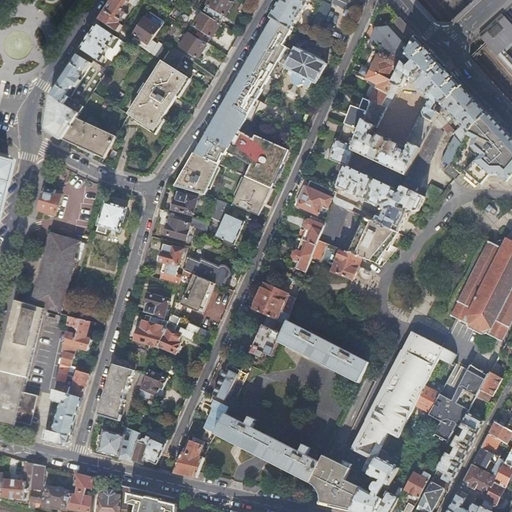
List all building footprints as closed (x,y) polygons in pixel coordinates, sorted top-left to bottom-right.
[(119,32),(124,25),(120,23),(122,20),(123,21),(128,14),(125,11),(126,10),(125,9),(128,5),(130,6),(134,0),(114,0),(107,11),(101,20),(119,32)] [(222,21),(234,3),(229,0),(209,0),(207,5),(208,5),(204,10),(208,12),(222,21)] [(294,28),(309,0),(282,0),(272,18),(293,30),(295,31),(296,29),(294,28)] [(332,0),(332,2),(354,12),(357,5),(362,2),(363,3),(364,1),(361,0),(332,0)] [(239,9),(250,15),(253,10),(242,3),(239,9)] [(161,27),(164,21),(152,13),(151,12),(147,18),(146,17),(134,34),(136,35),(132,39),(145,48),(161,27)] [(212,36),(222,21),(208,12),(206,15),(202,13),(194,26),(200,29),(196,34),(200,37),(208,42),(212,36)] [(334,14),(330,24),(345,29),(348,19),(334,14)] [(486,30),(478,37),(481,41),(488,48),(496,58),(498,60),(511,48),(511,24),(507,19),(503,15),(496,21),(491,26),(487,30),(486,30)] [(405,60),(417,36),(411,29),(399,17),(389,27),(376,29),(371,41),(405,60)] [(293,30),(272,18),(235,81),(235,82),(235,83),(236,83),(236,84),(237,84),(229,98),(228,98),(228,97),(227,97),(227,98),(226,98),(225,98),(210,124),(207,131),(202,140),(196,154),(219,164),(229,168),(246,176),(247,176),(273,188),(285,159),(289,149),(248,131),(246,134),(240,130),(252,110),(271,76),(276,69),(288,47),(285,45),(293,30)] [(108,69),(125,42),(117,37),(98,24),(90,37),(82,49),(102,62),(106,57),(110,59),(105,67),(108,69)] [(208,42),(200,37),(198,40),(189,34),(180,46),(198,58),(208,42)] [(406,175),(413,161),(440,113),(444,106),(447,101),(463,86),(449,71),(417,36),(405,60),(397,75),(394,82),(382,106),(372,101),(372,102),(361,130),(354,150),(406,175)] [(147,48),(157,57),(166,48),(156,38),(147,48)] [(175,68),(184,55),(172,47),(162,61),(162,60),(153,73),(128,113),(129,113),(152,128),(159,116),(163,118),(181,89),(185,83),(181,80),(185,74),(175,68)] [(296,47),(285,67),(290,70),(288,72),(294,75),(292,78),(294,83),(299,86),(304,85),(307,79),(317,83),(327,63),(296,47)] [(66,74),(52,95),(66,104),(70,97),(66,94),(70,88),(72,89),(74,86),(76,87),(81,80),(78,78),(80,75),(79,74),(83,68),(87,70),(90,65),(91,63),(78,54),(66,74)] [(394,82),(397,75),(391,71),(393,67),(396,68),(400,59),(392,55),(389,61),(386,59),(386,56),(382,54),(379,55),(372,71),(394,82)] [(105,74),(108,69),(105,67),(93,60),(91,63),(90,65),(105,74)] [(382,106),(394,82),(372,71),(362,66),(359,72),(368,77),(368,78),(379,84),(370,101),(372,102),(372,101),(382,106)] [(473,128),(488,113),(475,99),(463,86),(447,101),(444,106),(451,114),(453,117),(462,125),(457,130),(448,121),(446,119),(440,113),(413,161),(427,168),(433,156),(430,154),(440,136),(437,134),(441,127),(443,127),(453,138),(443,161),(449,165),(453,166),(463,145),(464,145),(473,128)] [(59,133),(63,139),(77,118),(84,106),(70,97),(66,104),(52,95),(53,124),(59,133)] [(361,130),(372,102),(370,101),(364,98),(360,109),(352,106),(346,124),(361,130)] [(487,143),(503,128),(497,123),(488,113),(473,128),(464,145),(463,145),(453,166),(453,167),(461,174),(462,173),(464,170),(487,143)] [(93,153),(104,157),(117,135),(77,118),(63,139),(93,153)] [(345,171),(348,165),(354,150),(361,130),(346,124),(340,140),(337,139),(333,150),(332,150),(329,158),(334,160),(341,163),(339,168),(345,171)] [(490,176),(499,176),(507,182),(511,175),(511,138),(503,128),(487,143),(464,170),(482,185),(490,176)] [(219,164),(196,154),(194,153),(188,163),(174,186),(201,194),(219,164)] [(0,200),(4,186),(4,187),(6,181),(5,181),(5,179),(5,178),(7,170),(8,169),(10,162),(4,160),(3,161),(0,159),(0,200)] [(414,192),(427,168),(413,161),(406,175),(401,185),(403,186),(414,192)] [(425,197),(414,192),(403,186),(400,191),(399,192),(396,191),(397,189),(348,165),(345,171),(339,188),(367,201),(381,207),(382,205),(385,206),(386,210),(383,216),(381,215),(378,221),(376,220),(375,222),(378,224),(379,223),(398,233),(403,223),(408,212),(412,210),(415,212),(420,211),(426,197),(425,197)] [(456,179),(461,174),(452,167),(449,173),(456,179)] [(260,216),(273,188),(247,176),(246,176),(233,204),(260,216)] [(336,197),(338,192),(311,180),(308,187),(305,194),(304,193),(299,205),(320,215),(325,204),(329,206),(333,197),(335,198),(336,197)] [(437,202),(443,190),(432,184),(425,197),(426,197),(437,202)] [(305,194),(308,187),(305,186),(297,205),(299,205),(304,193),(305,194)] [(55,192),(44,189),(38,210),(57,215),(62,197),(54,195),(55,192)] [(173,209),(193,215),(198,198),(179,193),(177,200),(175,200),(173,209)] [(207,205),(214,207),(216,198),(210,196),(207,205)] [(214,207),(211,217),(223,221),(217,236),(235,244),(245,221),(228,214),(232,204),(217,197),(216,198),(214,207)] [(334,203),(346,209),(352,212),(355,206),(336,197),(335,198),(333,203),(334,203)] [(97,231),(106,233),(108,227),(121,231),(124,219),(127,208),(106,202),(97,231)] [(320,240),(326,243),(332,245),(346,209),(334,203),(327,222),(320,240)] [(311,230),(307,242),(318,246),(320,240),(327,222),(312,215),(310,220),(307,221),(306,225),(307,228),(311,230)] [(374,261),(377,264),(380,258),(382,258),(385,250),(387,251),(388,248),(390,245),(391,245),(395,237),(396,238),(398,233),(379,223),(378,224),(375,222),(363,216),(347,251),(363,257),(374,261)] [(197,228),(207,232),(209,223),(192,218),(190,224),(172,219),(170,225),(169,225),(166,234),(186,240),(191,226),(197,228)] [(195,235),(208,241),(207,232),(197,228),(195,235)] [(502,342),(511,322),(511,232),(511,233),(507,238),(506,241),(503,239),(500,240),(497,241),(495,245),(493,244),(489,241),(451,316),(457,318),(461,321),(460,323),(468,327),(468,328),(483,335),(486,334),(502,342)] [(33,304),(45,307),(62,312),(76,261),(79,262),(80,257),(81,258),(85,243),(59,235),(53,234),(46,257),(33,304)] [(318,246),(317,248),(323,250),(326,243),(320,240),(318,246)] [(307,272),(310,266),(317,248),(318,246),(307,242),(302,253),(298,251),(295,252),(293,257),(295,260),(301,262),(299,269),(307,272)] [(170,282),(180,285),(183,275),(177,273),(184,249),(165,244),(163,251),(162,251),(159,260),(165,262),(162,271),(163,272),(160,279),(170,282)] [(354,280),(363,257),(347,251),(342,249),(333,272),(354,280)] [(216,284),(223,286),(227,277),(229,276),(229,275),(230,274),(230,273),(230,272),(230,271),(230,270),(230,269),(229,268),(228,267),(228,266),(227,266),(226,266),(225,265),(224,265),(223,266),(221,266),(220,267),(219,268),(216,267),(216,266),(202,260),(201,263),(188,257),(184,270),(195,274),(216,284)] [(204,313),(216,284),(195,274),(183,305),(204,313)] [(165,291),(177,294),(180,285),(170,282),(170,285),(167,284),(165,291)] [(288,322),(295,308),(294,307),(298,298),(266,284),(254,310),(268,316),(279,321),(287,324),(288,322)] [(164,319),(169,321),(170,317),(165,316),(170,300),(149,294),(146,304),(147,304),(145,311),(164,317),(164,319)] [(45,307),(33,304),(21,300),(21,301),(17,317),(7,354),(0,382),(0,416),(31,424),(38,395),(23,391),(44,308),(45,307)] [(75,308),(69,306),(67,315),(70,316),(87,320),(90,307),(77,304),(75,308)] [(61,315),(51,313),(49,320),(59,322),(61,315)] [(178,325),(181,318),(171,314),(170,317),(169,321),(159,347),(177,354),(178,352),(180,353),(183,346),(181,345),(182,343),(179,342),(182,336),(193,340),(196,334),(197,334),(201,327),(190,322),(187,329),(178,325)] [(91,321),(87,320),(70,316),(68,324),(78,327),(76,334),(67,331),(60,362),(71,365),(76,350),(79,347),(89,351),(93,340),(86,338),(91,321)] [(273,356),(279,342),(283,333),(275,329),(279,321),(268,316),(252,353),(262,357),(264,352),(273,356)] [(136,340),(159,347),(169,321),(164,319),(161,319),(159,325),(144,320),(141,328),(139,328),(136,340)] [(369,365),(370,363),(288,322),(287,324),(283,333),(279,342),(360,384),(369,365)] [(369,425),(389,433),(400,437),(416,405),(426,386),(428,382),(440,359),(441,360),(445,352),(415,336),(395,374),(374,415),(371,414),(366,424),(369,425)] [(155,358),(161,360),(164,352),(158,350),(155,358)] [(117,356),(114,364),(135,370),(137,363),(117,356)] [(71,365),(60,362),(54,390),(83,398),(85,392),(90,374),(77,371),(76,373),(74,373),(76,367),(71,365)] [(478,397),(487,402),(491,395),(494,396),(503,379),(498,376),(502,366),(496,362),(489,377),(478,397)] [(107,387),(99,414),(121,420),(123,415),(121,412),(130,380),(132,381),(135,370),(114,364),(107,387)] [(213,398),(216,399),(225,404),(227,400),(242,370),(230,364),(213,398)] [(461,427),(469,413),(478,397),(489,377),(470,365),(467,372),(460,369),(452,385),(447,382),(440,394),(430,413),(428,415),(441,422),(442,423),(440,425),(435,435),(449,442),(455,430),(458,426),(461,427)] [(142,389),(140,394),(149,398),(151,393),(157,396),(161,388),(163,389),(169,377),(151,369),(149,374),(142,389)] [(138,387),(142,389),(149,374),(144,372),(138,387)] [(430,413),(440,394),(432,389),(434,385),(428,382),(426,386),(416,405),(430,413)] [(47,424),(44,435),(43,440),(63,445),(71,441),(77,421),(83,398),(54,390),(52,399),(52,400),(60,402),(57,414),(55,413),(54,416),(56,417),(55,423),(51,422),(49,421),(48,425),(47,424)] [(206,428),(216,433),(227,414),(230,406),(225,404),(216,399),(212,408),(214,409),(206,428)] [(443,479),(452,484),(485,422),(469,413),(461,427),(461,428),(465,430),(461,437),(459,437),(460,434),(458,433),(451,446),(456,448),(452,455),(449,454),(451,451),(448,450),(438,470),(445,474),(443,479)] [(311,483),(325,455),(325,454),(305,444),(301,452),(271,436),(254,428),(258,420),(251,417),(247,424),(227,414),(216,433),(240,446),(290,472),(311,483)] [(461,491),(459,495),(458,494),(448,511),(479,511),(495,482),(506,461),(500,458),(501,456),(495,453),(502,441),(508,429),(507,428),(496,422),(489,435),(475,461),(464,483),(485,494),(484,496),(482,495),(480,499),(477,498),(471,509),(471,511),(465,508),(466,506),(464,504),(469,495),(461,491)] [(369,425),(366,424),(361,434),(364,435),(369,425)] [(389,433),(369,425),(364,435),(361,434),(360,436),(363,437),(357,449),(367,454),(369,450),(373,452),(378,443),(382,446),(386,439),(389,433)] [(119,458),(143,464),(145,458),(153,437),(149,435),(148,435),(130,428),(127,427),(125,436),(105,431),(104,435),(100,434),(97,444),(101,445),(100,450),(120,455),(119,458)] [(153,437),(166,443),(169,438),(151,431),(149,435),(153,437)] [(197,477),(205,457),(200,455),(206,441),(194,436),(187,453),(183,452),(174,472),(197,477)] [(153,437),(145,458),(157,464),(166,443),(153,437)] [(493,511),(492,510),(494,506),(496,507),(505,488),(511,474),(511,450),(508,457),(506,461),(495,482),(479,511),(493,511)] [(321,504),(325,505),(333,486),(337,479),(341,481),(346,470),(350,472),(352,468),(340,462),(325,455),(311,483),(314,484),(316,487),(319,491),(320,494),(321,497),(321,500),(320,502),(320,503),(321,504)] [(351,511),(355,511),(376,511),(388,491),(400,468),(377,456),(369,474),(379,480),(378,482),(377,482),(375,482),(374,483),(373,485),(372,488),(373,490),(374,491),(372,493),(362,487),(351,511)] [(24,475),(33,476),(34,462),(26,460),(24,475)] [(33,476),(32,487),(42,488),(44,465),(34,462),(33,476)] [(331,506),(351,511),(362,487),(354,483),(346,479),(350,472),(346,470),(341,481),(337,479),(333,486),(325,505),(326,505),(331,506)] [(415,472),(405,489),(420,498),(430,480),(415,472)] [(32,488),(31,497),(37,498),(37,499),(44,501),(44,502),(52,504),(52,506),(55,507),(55,505),(88,511),(90,511),(92,496),(85,495),(86,488),(89,488),(89,491),(93,491),(94,478),(77,473),(74,485),(79,486),(77,494),(73,493),(74,491),(47,485),(46,491),(39,490),(39,489),(32,488)] [(435,475),(419,505),(432,511),(445,488),(440,486),(443,479),(435,475)] [(0,478),(0,487),(4,487),(3,497),(25,499),(27,480),(4,478),(4,479),(0,478)] [(119,511),(127,511),(129,502),(130,486),(123,485),(122,495),(122,499),(121,499),(119,511)] [(177,511),(178,498),(165,495),(130,486),(129,502),(137,505),(136,511),(177,511)] [(376,511),(392,511),(405,489),(399,486),(394,495),(388,491),(376,511)] [(97,511),(119,511),(121,499),(122,499),(122,495),(114,494),(114,492),(113,491),(108,490),(106,492),(106,494),(100,493),(99,498),(97,511)] [(404,511),(412,511),(415,506),(409,503),(404,511)]
